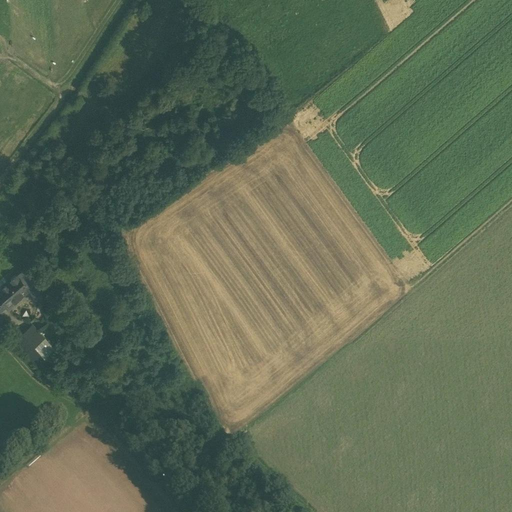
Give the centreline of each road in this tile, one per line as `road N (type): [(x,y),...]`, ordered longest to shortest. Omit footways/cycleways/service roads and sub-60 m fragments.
road 1 (track): [(511,207),(235,444)]
road 2 (track): [(175,511),(89,410),(32,374),(1,334)]
road 3 (track): [(0,191),(135,0)]
